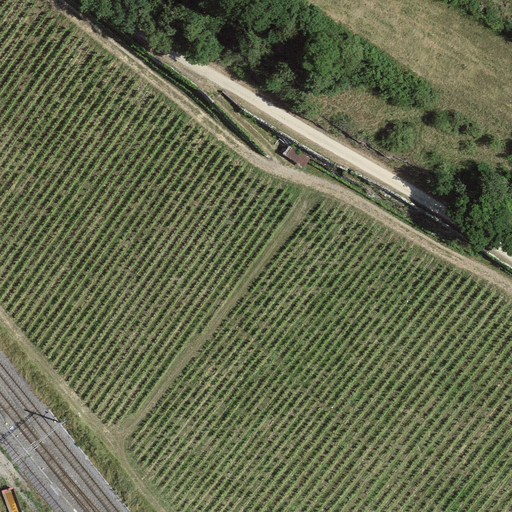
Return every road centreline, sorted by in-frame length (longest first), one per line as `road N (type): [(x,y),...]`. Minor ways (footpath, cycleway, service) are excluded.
road 1 (track): [(511,294),(342,198),(248,160),(50,0)]
road 2 (track): [(100,0),(231,90),(511,257)]
